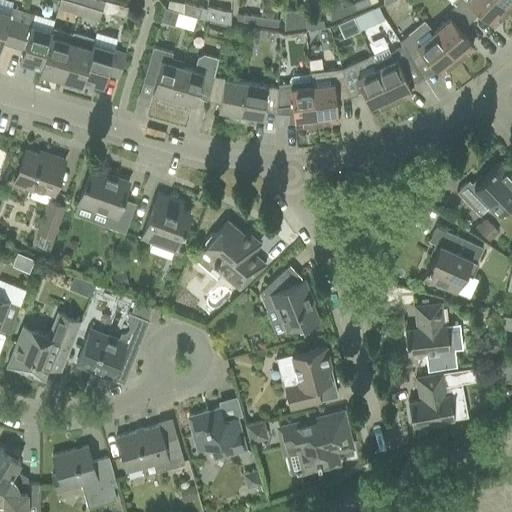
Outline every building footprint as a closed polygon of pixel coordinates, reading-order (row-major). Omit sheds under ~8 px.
[(78,15),(82,0),(59,0),(57,9),(78,15)] [(104,2),(98,0),(82,0),(78,15),(99,20),(104,2)] [(351,3),(342,7),(339,0),(330,0),(329,20),(354,10),(351,3)] [(368,0),(359,0),(351,3),(354,10),(370,4),(368,0)] [(507,8),(498,0),(452,0),(450,2),(454,5),(469,19),(477,10),(492,24),(507,8)] [(183,3),(183,13),(203,19),(206,9),(183,3)] [(449,17),(433,31),(455,59),(472,45),(460,29),(469,19),(454,5),(446,14),(449,17)] [(206,9),(203,19),(223,24),(229,25),(230,11),(223,10),(206,6),(206,9)] [(0,10),(0,45),(1,42),(12,45),(19,22),(22,11),(10,7),(9,13),(0,10)] [(177,12),(175,11),(165,8),(164,8),(160,21),(173,25),(177,12)] [(306,22),(306,16),(305,16),(306,10),(283,9),(283,32),(306,29),(305,22),(306,22)] [(371,10),(354,18),(359,29),(370,24),(377,21),(371,10)] [(22,11),(19,22),(12,45),(22,49),(19,61),(39,67),(40,68),(49,36),(50,36),(51,32),(30,26),(33,14),(22,11)] [(259,23),(260,16),(243,14),(242,21),(259,23)] [(277,19),(260,16),(259,23),(276,26),(277,19)] [(315,16),(306,16),(306,22),(305,22),(306,29),(323,27),(322,20),(316,21),(315,16)] [(455,59),(433,31),(424,21),(399,41),(401,45),(414,65),(426,57),(439,73),(455,59)] [(122,28),(118,39),(127,42),(130,31),(122,28)] [(73,33),(70,42),(59,78),(80,84),(82,80),(91,48),(90,48),(91,44),(93,39),(73,33)] [(40,68),(39,67),(38,72),(59,78),(70,42),(50,36),(49,36),(40,68)] [(91,44),(90,48),(91,48),(82,80),(102,86),(106,73),(118,77),(125,53),(91,44)] [(390,54),(373,62),(376,68),(391,100),(411,91),(402,73),(414,65),(401,45),(389,52),(390,54)] [(172,52),(152,47),(142,81),(153,84),(151,91),(162,94),(160,102),(170,105),(182,66),(169,63),(172,52)] [(195,70),(182,66),(170,105),(181,108),(183,100),(194,103),(196,97),(207,100),(213,76),(218,59),(204,55),(198,58),(195,70)] [(370,55),(341,68),(349,94),(362,91),(371,109),(391,100),(376,68),(373,62),(370,55)] [(349,94),(341,68),(310,72),(310,74),(311,85),(315,121),(337,118),(335,98),(349,94)] [(277,87),(276,107),(291,105),(294,123),(315,121),(311,85),(310,74),(292,76),(289,79),(289,83),(278,85),(277,87)] [(245,81),(213,76),(207,100),(218,102),(217,109),(228,111),(227,119),(238,121),(245,81)] [(245,81),(238,121),(248,123),(250,115),(261,117),(262,110),(276,113),(276,107),(277,87),(245,81)] [(49,158),(25,149),(13,183),(32,190),(33,186),(52,193),(65,159),(51,154),(49,158)] [(498,213),(510,201),(511,198),(511,173),(499,161),(493,168),(492,167),(488,170),(489,171),(474,186),(468,180),(456,191),(479,215),(490,204),(498,213)] [(128,182),(89,168),(77,203),(107,213),(103,225),(124,232),(133,208),(120,203),(128,182)] [(143,232),(141,238),(157,244),(159,238),(176,244),(178,238),(180,230),(183,231),(189,212),(179,208),(181,201),(157,192),(143,232)] [(48,201),(37,231),(40,232),(52,236),(63,206),(48,201)] [(485,218),(475,228),(488,242),(498,232),(485,218)] [(205,241),(205,246),(203,249),(232,274),(228,278),(239,288),(264,264),(251,253),(259,243),(254,239),(250,244),(243,237),(244,235),(227,221),(215,234),(210,234),(205,241)] [(456,292),(457,289),(471,260),(476,262),(482,247),(435,225),(428,240),(438,244),(429,264),(428,263),(426,268),(427,268),(423,277),(456,292)] [(284,269),(259,292),(266,309),(274,306),(284,330),(301,323),(302,327),(319,320),(308,294),(310,294),(304,278),(303,279),(297,273),(292,277),(284,269)] [(124,270),(111,274),(115,287),(128,284),(124,270)] [(74,275),(69,288),(88,296),(93,283),(74,275)] [(83,345),(75,364),(111,378),(123,383),(134,356),(144,332),(153,309),(135,302),(130,314),(128,313),(125,321),(127,322),(128,325),(128,329),(126,332),(125,333),(120,334),(117,339),(90,328),(83,345)] [(416,327),(404,329),(407,353),(409,353),(421,352),(425,351),(427,370),(455,365),(453,348),(449,348),(446,324),(446,323),(443,324),(441,302),(433,302),(413,305),(416,327)] [(14,348),(6,366),(25,374),(26,371),(37,375),(42,378),(44,373),(47,365),(61,371),(68,351),(75,333),(80,321),(57,312),(48,336),(23,326),(14,348)] [(511,317),(500,314),(503,327),(511,329),(511,317)] [(496,348),(495,353),(498,358),(503,359),(507,356),(508,351),(505,346),(500,345),(496,348)] [(325,346),(291,355),(276,358),(281,379),(282,378),(284,386),(289,408),(320,400),(316,385),(330,381),(327,368),(330,367),(325,346)] [(511,367),(511,363),(503,365),(506,377),(511,375),(511,367)] [(419,399),(407,401),(412,426),(415,425),(427,423),(430,422),(431,426),(444,424),(444,420),(453,418),(449,398),(449,394),(448,393),(446,394),(444,386),(461,383),(476,380),(473,367),(442,372),(434,373),(415,377),(419,399)] [(220,407),(188,416),(193,436),(197,435),(208,440),(213,457),(245,448),(236,416),(223,420),(220,407)] [(299,423),(279,428),(280,433),(285,453),(298,449),(300,457),(303,470),(316,467),(337,462),(334,450),(350,446),(345,425),(342,413),(318,418),(299,423)] [(263,420),(244,425),(249,443),(268,438),(263,420)] [(158,425),(115,437),(124,470),(155,461),(158,471),(184,464),(176,436),(163,440),(158,425)] [(51,474),(56,490),(80,483),(87,507),(116,499),(112,486),(116,485),(108,456),(91,460),(87,445),(52,455),(57,473),(51,474)] [(0,506),(2,506),(2,511),(17,511),(18,510),(25,510),(25,511),(39,511),(39,483),(26,483),(24,483),(20,475),(21,473),(14,469),(20,460),(16,458),(17,453),(3,449),(2,449),(0,448),(0,506)] [(257,469),(242,473),(246,488),(261,483),(257,469)] [(193,485),(178,489),(182,502),(196,498),(193,485)]
